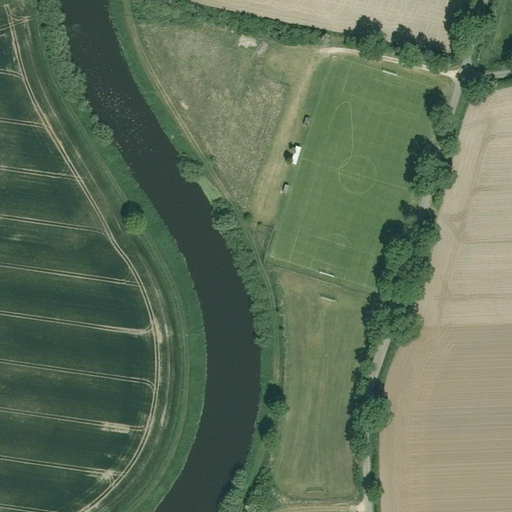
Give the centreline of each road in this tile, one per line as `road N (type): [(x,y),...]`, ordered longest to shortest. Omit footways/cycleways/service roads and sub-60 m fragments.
road 1 (track): [(126,511),(145,498),(172,450),(188,364),(160,264),(62,101),(37,0)]
road 2 (unclassified): [(364,511),(361,402),(463,74)]
